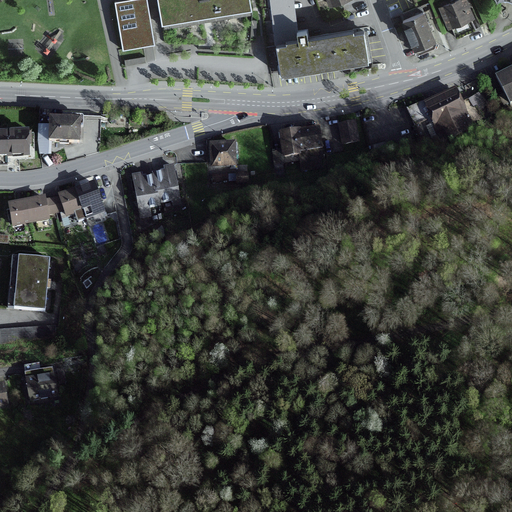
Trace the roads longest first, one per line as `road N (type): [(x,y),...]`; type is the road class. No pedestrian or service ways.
road 1 (track): [(511,307),(235,371),(73,459)]
road 2 (track): [(110,157),(127,243),(91,295),(93,359),(73,459)]
road 3 (residential): [(241,102),(235,115),(124,153),(44,176),(0,179)]
road 4 (secondary): [(241,102),(0,94)]
road 5 (track): [(333,511),(511,494)]
road 6 (secondary): [(405,81),(318,100),(241,102)]
